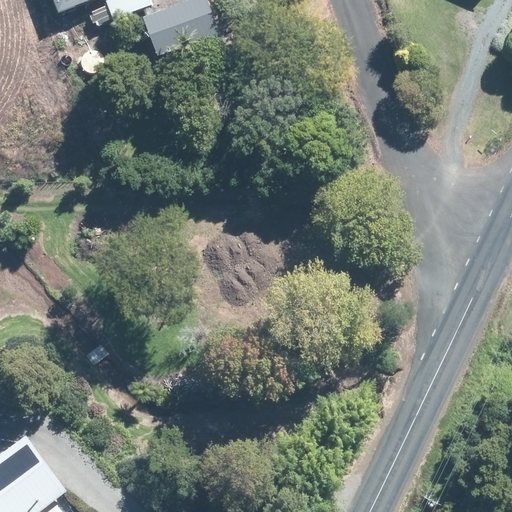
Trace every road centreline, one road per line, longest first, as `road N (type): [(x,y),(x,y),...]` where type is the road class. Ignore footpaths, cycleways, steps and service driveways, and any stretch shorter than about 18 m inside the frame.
road 1 (unclassified): [(348,0),(412,169),(446,225),(491,257)]
road 2 (unclassified): [(491,257),(365,511)]
